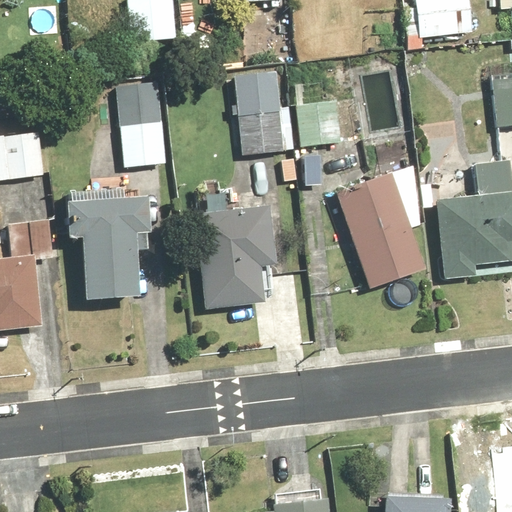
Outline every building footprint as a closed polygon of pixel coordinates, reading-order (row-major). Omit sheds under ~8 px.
[(176,0),(130,0),(132,42),(179,40),(176,0)] [(470,0),(406,0),(412,52),(475,46),(470,0)] [(281,72),(239,75),(245,156),(297,152),(294,109),(284,110),(281,72)] [(511,80),(483,83),(488,136),(511,133),(511,80)] [(160,81),(119,86),(128,169),(170,165),(160,81)] [(337,103),(300,105),(302,149),(340,147),(337,103)] [(43,135),(0,138),(0,181),(46,178),(43,135)] [(399,179),(342,198),(373,291),(430,272),(399,179)] [(511,197),(430,207),(438,281),(511,272),(511,197)] [(156,198),(70,200),(71,239),(89,239),(90,300),(145,299),(145,250),(157,250),(156,198)] [(278,208),(196,212),(206,311),(270,308),(268,268),(281,267),(278,208)] [(14,260),(0,261),(0,331),(46,327),(39,262),(53,261),(49,222),(10,225),(14,260)] [(511,511),(511,472),(470,478),(475,511),(511,511)] [(433,511),(434,498),(371,497),(370,511),(433,511)] [(313,511),(312,500),(252,505),(252,511),(313,511)]
